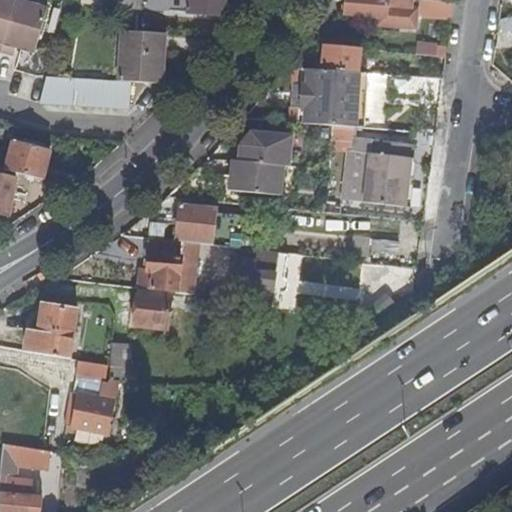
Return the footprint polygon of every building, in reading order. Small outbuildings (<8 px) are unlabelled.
[(0,0),(0,47),(12,51),(31,57),(45,11),(6,0),(0,0)] [(188,0),(187,13),(223,16),(224,0),(188,0)] [(346,0),(346,13),(377,16),(376,26),(416,29),(417,15),(417,0),(346,0)] [(451,18),(453,2),(435,0),(417,0),(417,15),(451,18)] [(128,82),(159,83),(161,54),(156,54),(157,33),(119,31),(116,81),(128,82)] [(325,46),(323,71),(360,73),(362,49),(325,46)] [(0,47),(0,55),(10,59),(12,51),(0,47)] [(298,86),(297,92),(360,95),(361,73),(360,73),(323,71),(304,70),(303,86),(298,86)] [(43,76),(36,104),(126,111),(128,82),(116,81),(43,76)] [(288,109),(296,109),(297,92),(289,92),(288,109)] [(301,110),(300,123),(331,126),(358,127),(360,95),(297,92),(296,109),(301,110)] [(240,144),(240,151),(287,155),(290,135),(253,131),(240,144)] [(370,138),(369,152),(364,202),(404,206),(412,143),(370,138)] [(13,141),(5,171),(43,180),(50,150),(13,141)] [(364,202),(369,152),(351,150),(346,199),(364,202)] [(287,155),(240,151),(239,159),(232,158),(229,186),(278,191),(281,164),(287,164),(287,155)] [(0,215),(7,217),(15,178),(0,174),(0,215)] [(151,223),(149,239),(156,239),(183,242),(222,246),(225,220),(217,220),(217,213),(218,208),(181,204),(178,225),(151,223)] [(276,207),(254,205),(254,213),(275,215),(276,207)] [(235,248),(239,248),(243,216),(225,214),(225,220),(222,246),(235,248)] [(156,272),(153,291),(176,294),(183,242),(156,239),(154,255),(150,255),(148,271),(156,272)] [(281,260),(282,253),(239,248),(235,248),(235,258),(228,301),(270,306),(275,274),(254,272),(255,258),(281,260)] [(140,271),(137,289),(153,291),(156,272),(148,271),(140,271)] [(167,329),(171,296),(139,292),(134,324),(167,329)] [(30,333),(27,352),(71,359),(78,310),(43,305),(39,334),(30,333)] [(107,379),(109,365),(87,362),(85,375),(107,379)] [(118,384),(109,381),(108,385),(101,384),(99,400),(77,396),(70,394),(65,426),(66,427),(73,428),(110,434),(118,384)] [(99,400),(101,384),(80,381),(77,396),(99,400)] [(2,468),(1,479),(10,479),(13,447),(4,446),(2,468)] [(45,462),(46,454),(25,450),(24,459),(45,462)] [(10,479),(1,479),(0,495),(0,511),(30,511),(33,481),(10,479)]
